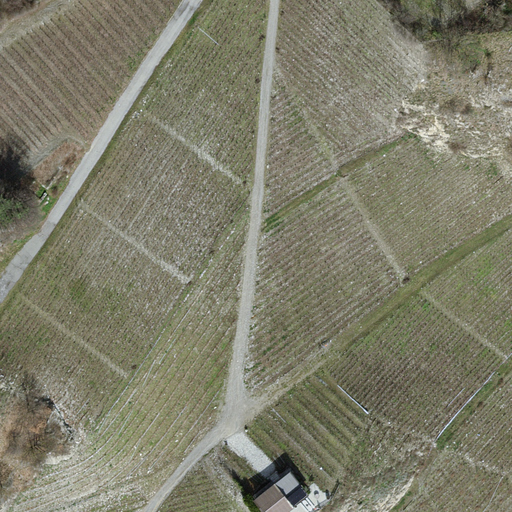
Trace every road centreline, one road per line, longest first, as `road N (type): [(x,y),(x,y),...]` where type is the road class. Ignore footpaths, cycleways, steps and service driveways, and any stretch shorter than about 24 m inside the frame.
road 1 (track): [(274,0),(228,421)]
road 2 (track): [(228,421),(511,217)]
road 3 (track): [(193,0),(43,234)]
